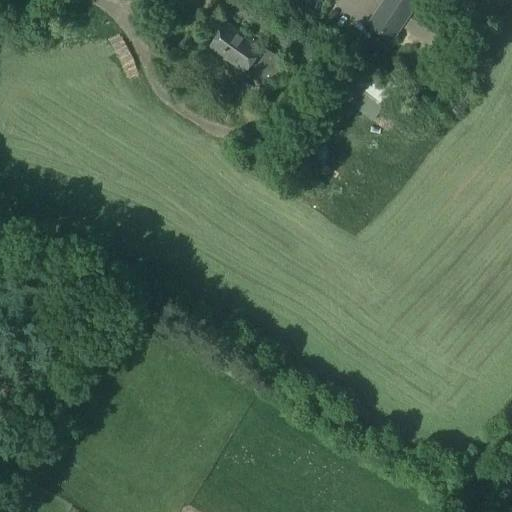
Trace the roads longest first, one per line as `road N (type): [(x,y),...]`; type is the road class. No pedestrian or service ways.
road 1 (unknown): [(121,13),(170,106),(233,142)]
road 2 (unknown): [(121,13),(183,6),(265,30)]
